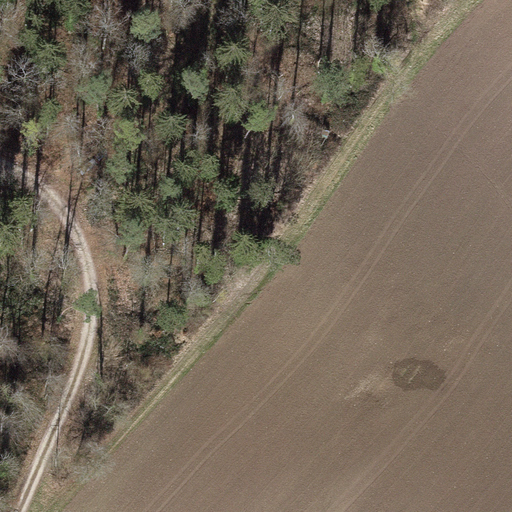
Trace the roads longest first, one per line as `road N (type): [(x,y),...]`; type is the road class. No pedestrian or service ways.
road 1 (track): [(40,511),(162,380),(338,154),(481,0)]
road 2 (track): [(0,166),(58,198),(84,239),(93,307),(78,394),(25,511)]
